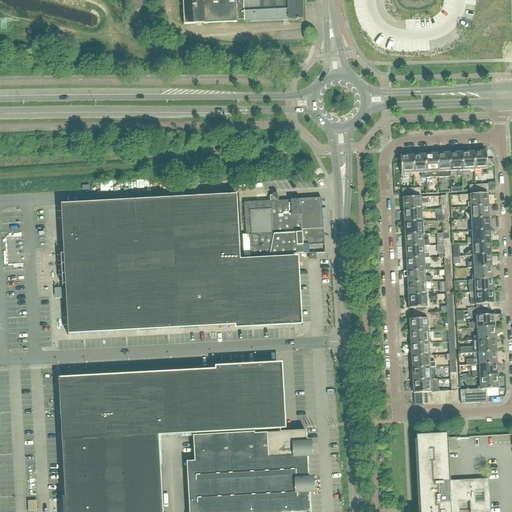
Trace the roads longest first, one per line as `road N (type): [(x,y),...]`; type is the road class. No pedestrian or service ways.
road 1 (residential): [(396,417),(384,159),(403,143),(500,137)]
road 2 (tertiary): [(0,111),(316,116)]
road 3 (tertiary): [(314,90),(293,97),(0,100)]
road 4 (tertiary): [(357,511),(341,228)]
road 5 (residential): [(511,357),(500,137)]
road 6 (track): [(311,52),(98,36)]
road 7 (tertiary): [(499,90),(362,88)]
road 8 (tertiary): [(363,110),(498,103)]
